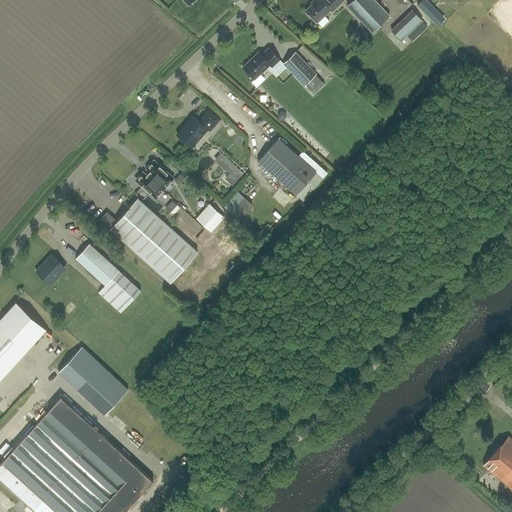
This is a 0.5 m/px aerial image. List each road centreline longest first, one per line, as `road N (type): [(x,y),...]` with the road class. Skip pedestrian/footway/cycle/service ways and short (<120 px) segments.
road 1 (track): [(223,511),(511,237)]
road 2 (unclassified): [(0,272),(74,176),(259,0)]
road 3 (unclassified): [(345,511),(511,354)]
